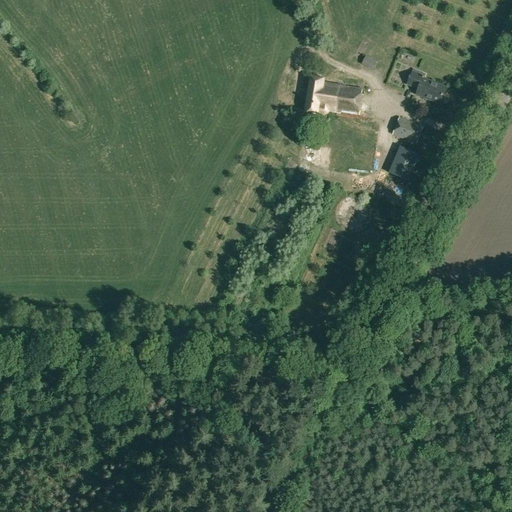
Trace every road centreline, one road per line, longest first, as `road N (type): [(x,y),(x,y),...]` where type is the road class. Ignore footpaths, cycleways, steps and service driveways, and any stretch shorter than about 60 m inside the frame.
road 1 (tertiary): [(259,511),(511,86)]
road 2 (track): [(366,78),(385,101),(478,147)]
